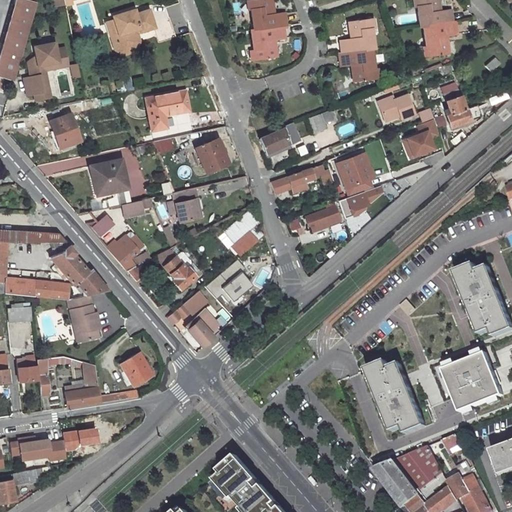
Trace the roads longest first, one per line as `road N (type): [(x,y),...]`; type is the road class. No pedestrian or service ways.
road 1 (residential): [(380,511),(282,399),(455,243),(511,221)]
road 2 (tertiary): [(0,146),(198,376)]
road 3 (residential): [(294,289),(312,285),(511,107)]
road 4 (residential): [(294,289),(226,101)]
road 5 (residential): [(29,511),(128,444),(165,407)]
road 6 (residential): [(165,407),(145,402),(0,424)]
road 7 (residential): [(299,0),(309,56),(298,71),(226,101)]
road 8 (residential): [(198,376),(294,289)]
